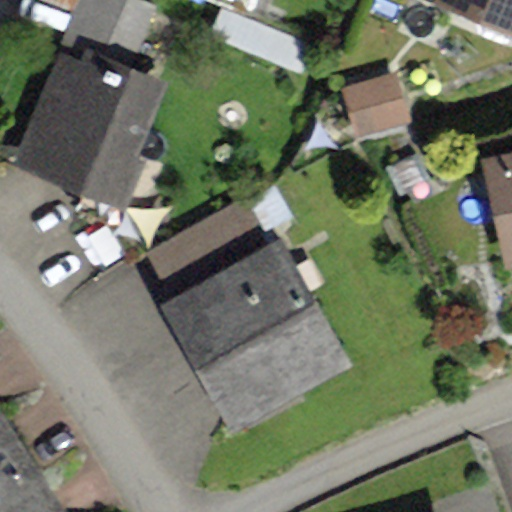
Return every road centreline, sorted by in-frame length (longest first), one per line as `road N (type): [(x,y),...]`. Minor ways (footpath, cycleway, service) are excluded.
road 1 (residential): [(511,398),(248,511)]
road 2 (residential): [(155,511),(45,331),(0,279)]
